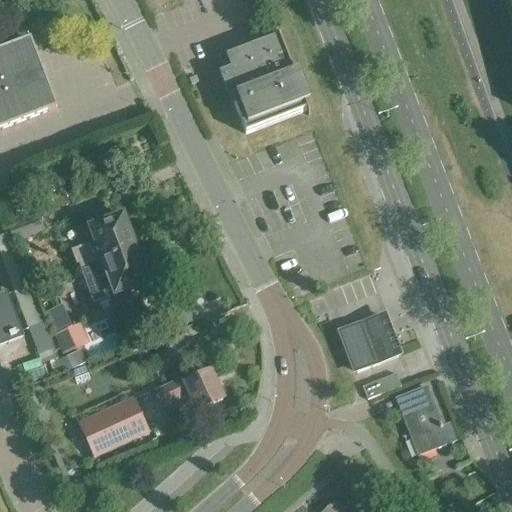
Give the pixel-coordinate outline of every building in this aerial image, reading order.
[(256,20),(268,15),(262,0),(261,0),(250,4),(256,20)] [(235,105),(234,105),(246,136),(306,112),(308,117),(310,116),(277,33),(276,33),(279,42),(231,61),(239,82),(233,84),(240,103),(235,105)] [(0,365),(0,364),(0,348),(24,340),(7,294),(0,296),(0,132),(57,110),(30,41),(0,52),(0,365)] [(309,219),(295,183),(264,195),(278,231),(309,219)] [(73,252),(81,272),(137,252),(123,216),(108,222),(102,208),(87,214),(92,228),(88,230),(94,244),(73,252)] [(8,228),(14,243),(45,231),(39,216),(8,228)] [(9,235),(0,238),(0,255),(11,286),(25,281),(9,235)] [(137,252),(81,272),(93,305),(149,284),(137,252)] [(170,332),(190,325),(180,298),(160,305),(170,332)] [(341,333),(357,374),(398,358),(382,318),(341,333)] [(80,326),(54,336),(62,357),(88,347),(80,326)] [(162,406),(171,402),(189,394),(198,413),(222,402),(221,400),(224,399),(219,387),(216,388),(210,374),(196,380),(194,376),(156,393),(162,406)] [(401,389),(396,376),(362,389),(368,402),(401,389)] [(441,430),(426,390),(396,402),(412,442),(419,440),(425,455),(455,443),(449,427),(441,430)] [(78,426),(94,459),(148,434),(132,400),(78,426)] [(53,456),(65,483),(70,481),(59,454),(53,456)]
